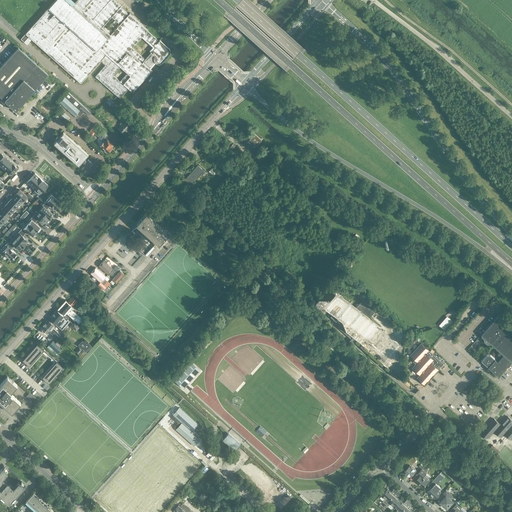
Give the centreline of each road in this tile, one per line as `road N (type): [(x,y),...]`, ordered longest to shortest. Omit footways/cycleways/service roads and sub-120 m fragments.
road 1 (trunk): [(217,0),(511,261)]
road 2 (tertiary): [(0,358),(244,82)]
road 3 (trunk): [(511,246),(237,0)]
road 4 (trunk): [(244,82),(307,139),(451,223),(511,272)]
road 5 (trunk): [(511,235),(389,66),(320,0)]
road 6 (tertiary): [(95,196),(218,58)]
road 7 (unclassified): [(511,116),(373,0)]
road 8 (tertiary): [(0,301),(95,196)]
road 9 (unclassified): [(378,463),(478,365)]
